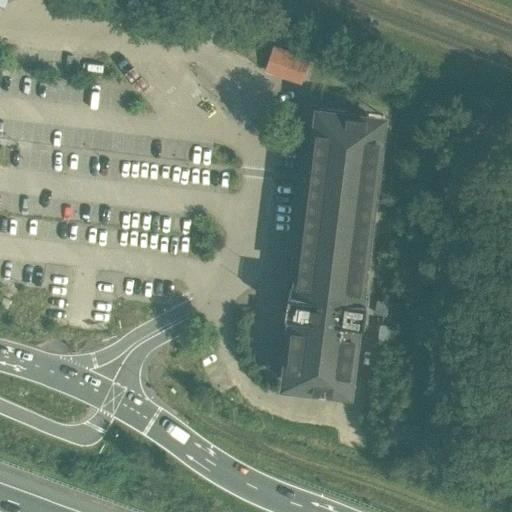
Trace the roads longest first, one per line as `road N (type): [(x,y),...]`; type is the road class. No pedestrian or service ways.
road 1 (motorway): [(312,511),(113,398)]
road 2 (unclassified): [(0,404),(83,435),(113,398)]
road 3 (primary): [(113,398),(0,355)]
